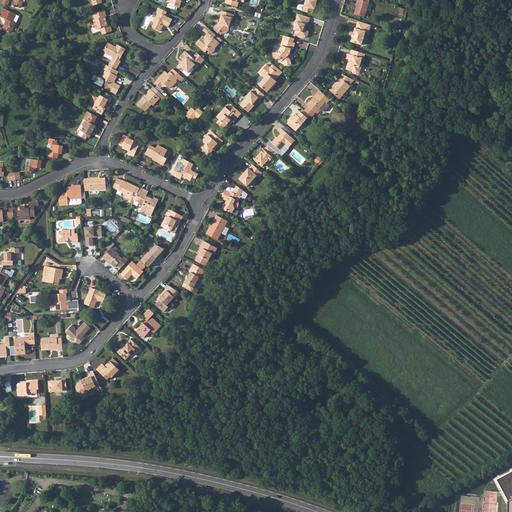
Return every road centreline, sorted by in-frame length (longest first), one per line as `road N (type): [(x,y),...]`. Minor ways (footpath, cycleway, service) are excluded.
road 1 (secondary): [(321,511),(174,471),(0,457)]
road 2 (residential): [(199,202),(311,67),(336,0)]
road 3 (residential): [(0,373),(88,356),(135,302)]
road 4 (residential): [(103,160),(106,135),(163,57)]
road 5 (residential): [(135,302),(179,254),(199,202)]
